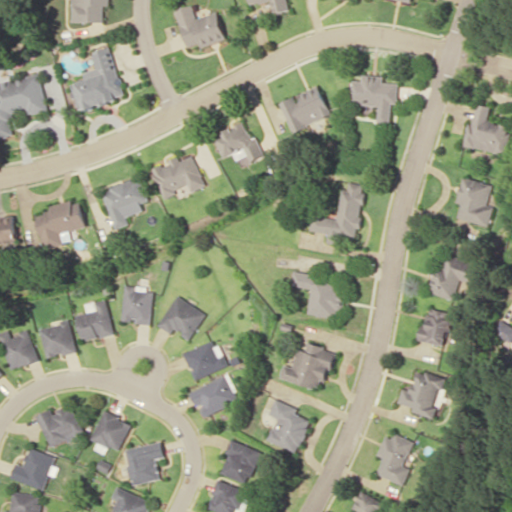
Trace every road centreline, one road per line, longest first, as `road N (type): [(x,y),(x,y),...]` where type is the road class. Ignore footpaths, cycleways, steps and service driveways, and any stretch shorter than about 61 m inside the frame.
road 1 (residential): [(0,174),(107,147),(334,35),(393,36),(511,64)]
road 2 (residential): [(310,511),(360,412),(402,214),(466,0)]
road 3 (residential): [(0,435),(35,389),(83,373),(123,383),(169,407),(189,432),(195,466),(175,511)]
